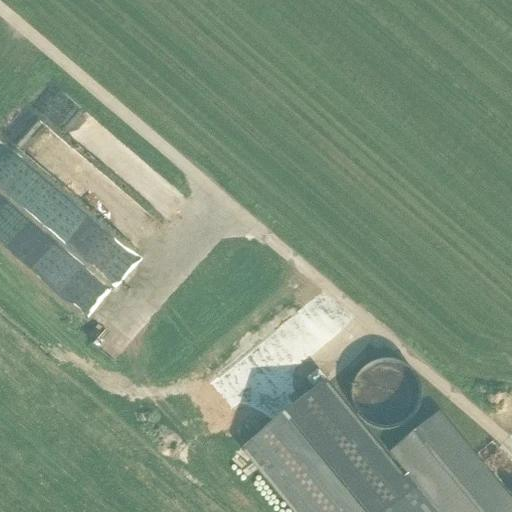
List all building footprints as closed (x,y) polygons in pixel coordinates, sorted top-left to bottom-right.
[(50,272),(86,311),(106,292),(70,254),(50,272)] [(177,326),(215,372),(293,308),(254,262),(177,326)] [(32,288),(37,278),(24,271),(19,280),(32,288)] [(147,282),(133,298),(115,282),(89,312),(125,343),(165,298),(147,282)] [(387,386),(386,394),(396,395),(398,376),(399,362),(377,360),(374,384),(387,386)] [(437,511),(407,474),(404,476),(325,381),(240,450),(290,511),(437,511)] [(511,511),(511,499),(439,412),(390,453),(407,474),(437,511),(511,511)]
